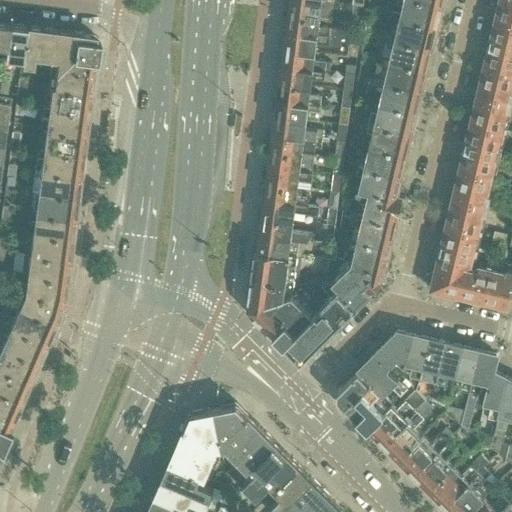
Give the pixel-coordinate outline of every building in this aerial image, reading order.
[(288,4),(287,12),(320,16),(320,17),(331,18),(332,9),(333,1),(328,0),(290,0),(291,2),(288,4)] [(403,0),(401,12),(437,21),(442,1),(439,0),(403,0)] [(511,0),(498,0),(495,13),(511,17),(511,0)] [(354,3),(352,20),(362,21),(364,4),(363,4),(354,3)] [(288,22),(287,29),(341,36),(343,27),(339,27),(319,24),(320,17),(320,16),(287,12),(286,20),(288,22)] [(401,12),(395,35),(432,44),(437,21),(401,12)] [(511,17),(495,13),(490,37),(490,38),(511,42),(511,17)] [(13,56),(20,57),(25,24),(8,22),(5,45),(6,45),(1,77),(9,78),(11,68),(13,56)] [(33,54),(47,55),(50,28),(25,24),(20,57),(20,61),(32,63),(33,54)] [(55,57),(54,64),(94,69),(99,38),(92,37),(93,33),(50,28),(47,55),(55,57)] [(341,36),(287,29),(286,35),(284,37),(283,46),(316,50),(317,42),(337,44),(340,45),(341,36)] [(367,29),(365,40),(372,41),(374,30),(367,29)] [(383,54),(391,56),(427,65),(432,44),(395,35),(395,37),(388,35),(383,54)] [(511,42),(490,38),(489,45),(488,45),(482,69),(511,75),(511,42)] [(284,56),(283,63),(326,68),(330,69),(331,60),(315,58),(316,50),(283,46),(282,54),(284,56)] [(381,66),(379,76),(422,87),(427,65),(391,56),(388,68),(381,66)] [(362,62),(361,73),(368,74),(370,63),(362,62)] [(279,71),(278,79),(311,84),(312,76),(325,77),(326,68),(283,63),(282,69),(279,71)] [(54,64),(52,84),(89,89),(91,79),(93,78),(94,69),(54,64)] [(511,89),(511,90),(511,86),(511,75),(482,69),(476,92),(511,100),(511,89)] [(346,71),(344,88),(353,89),(355,72),(346,71)] [(383,89),(380,99),(417,108),(422,87),(379,76),(376,87),(383,89)] [(31,77),(25,77),(24,90),(26,90),(31,91),(33,82),(31,77)] [(279,90),(278,97),(321,102),(323,93),(310,92),(311,84),(278,79),(277,87),(279,90)] [(51,84),(48,105),(89,110),(90,101),(88,100),(89,89),(52,84),(51,84)] [(358,93),(366,95),(368,89),(359,87),(358,93)] [(343,89),(341,105),(350,106),(352,90),(343,89)] [(17,90),(16,101),(24,102),(26,90),(24,90),(17,90)] [(511,110),(511,103),(511,100),(476,92),(471,116),(503,124),(507,109),(511,110)] [(275,105),(274,113),(307,118),(319,120),(320,111),(321,102),(278,97),(277,103),(275,105)] [(371,109),(369,119),(412,130),(417,108),(380,99),(378,110),(371,109)] [(24,102),(16,101),(15,113),(23,114),(24,102)] [(0,112),(9,115),(11,106),(0,103),(0,112)] [(48,105),(45,126),(84,131),(85,120),(88,119),(89,110),(48,105)] [(337,119),(349,120),(350,107),(339,106),(337,119)] [(0,130),(7,132),(9,115),(0,112),(0,130)] [(275,124),(274,130),(322,137),(323,128),(306,126),(307,118),(274,113),(273,121),(275,124)] [(498,145),(503,124),(471,116),(465,140),(466,140),(501,148),(502,146),(498,145)] [(373,131),(370,142),(406,151),(412,130),(369,119),(366,130),(373,131)] [(14,121),(11,142),(19,143),(22,123),(14,121)] [(339,122),(337,139),(346,140),(348,123),(339,122)] [(45,129),(42,147),(84,152),(85,143),(83,142),(84,131),(45,126),(40,126),(40,128),(45,129)] [(270,139),(269,147),(303,151),(304,143),(321,145),(322,137),(274,130),(273,137),(270,139)] [(337,139),(335,155),(344,157),(344,156),(346,140),(337,139)] [(499,156),(501,148),(466,140),(464,148),(463,147),(458,171),(490,179),(496,155),(499,156)] [(11,142),(8,164),(16,165),(19,143),(11,142)] [(360,158),(359,162),(401,173),(406,151),(370,142),(368,153),(362,151),(360,158)] [(34,167),(40,168),(78,173),(80,162),(82,161),(84,152),(42,147),(40,164),(35,163),(34,166),(34,167)] [(270,157),(269,165),(312,170),(313,161),(302,159),(303,151),(269,147),(268,155),(270,157)] [(335,155),(333,172),(341,174),(344,157),(335,155)] [(346,169),(354,171),(356,162),(350,160),(348,160),(346,169)] [(359,162),(357,172),(363,174),(360,186),(370,188),(370,187),(397,193),(397,190),(401,173),(359,162)] [(16,165),(8,164),(7,175),(15,176),(16,165)] [(266,173),(265,182),(298,186),(299,177),(312,178),(313,171),(312,170),(269,165),(269,171),(266,173)] [(40,168),(37,188),(78,194),(79,185),(77,183),(78,173),(40,168)] [(487,192),(490,179),(458,171),(452,195),(488,204),(491,193),(487,192)] [(332,184),(331,189),(339,190),(341,174),(333,172),(332,184)] [(266,191),(265,198),(296,202),(297,193),(298,186),(265,182),(264,189),(266,191)] [(4,194),(14,196),(16,186),(5,184),(4,194)] [(370,188),(364,211),(397,219),(402,195),(397,193),(370,187),(370,188)] [(37,188),(34,209),(73,214),(74,204),(77,203),(78,194),(37,188)] [(331,189),(328,207),(337,208),(339,190),(331,189)] [(452,195),(446,219),(479,226),(482,211),(486,212),(488,204),(452,195)] [(344,197),(343,208),(350,209),(351,198),(344,197)] [(262,206),(260,215),(294,219),(295,211),(318,213),(319,205),(308,203),(296,202),(265,198),(264,204),(262,206)] [(11,206),(3,205),(1,217),(9,218),(11,206)] [(328,207),(326,222),(335,223),(337,208),(328,207)] [(34,209),(31,230),(73,235),(74,227),(72,225),(73,214),(34,209)] [(359,235),(359,236),(391,244),(397,219),(364,211),(361,226),(355,224),(352,233),(359,235)] [(262,225),(261,232),(312,239),(313,239),(315,230),(293,227),(294,219),(260,215),(259,223),(262,225)] [(479,226),(446,219),(441,243),(440,251),(471,258),(479,226)] [(339,232),(347,233),(348,222),(340,222),(339,232)] [(31,230),(29,251),(68,256),(69,245),(71,244),(73,235),(31,230)] [(315,230),(313,239),(323,240),(324,231),(315,230)] [(493,240),(504,243),(507,233),(495,230),(493,240)] [(257,241),(256,248),(298,254),(301,254),(302,246),(311,247),(312,239),(261,232),(260,238),(257,241)] [(354,258),(351,260),(385,268),(391,244),(359,236),(352,234),(349,246),(356,247),(354,258)] [(327,245),(325,257),(335,258),(336,246),(327,245)] [(256,248),(248,306),(293,291),(298,254),(256,248)] [(471,258),(440,251),(439,250),(437,259),(451,262),(469,266),(471,258)] [(29,251),(26,270),(67,276),(68,268),(66,267),(68,256),(29,251)] [(477,268),(469,266),(451,262),(445,291),(483,300),(491,267),(493,259),(488,258),(486,266),(478,264),(477,268)] [(445,291),(451,262),(437,259),(430,287),(445,291)] [(351,260),(334,277),(357,302),(361,298),(369,290),(370,289),(383,276),(385,268),(351,260)] [(505,271),(491,267),(483,300),(508,306),(511,290),(511,286),(511,268),(506,267),(505,271)] [(26,270),(24,288),(61,299),(63,291),(64,287),(66,286),(67,276),(26,270)] [(321,275),(320,282),(324,281),(329,279),(330,273),(324,273),(324,275),(321,275)] [(320,305),(283,341),(300,358),(357,302),(334,277),(332,279),(329,279),(324,281),(327,284),(313,298),(320,305)] [(248,306),(283,341),(320,305),(313,298),(327,284),(324,281),(320,282),(293,291),(248,306)] [(24,288),(17,305),(55,321),(59,313),(57,311),(59,307),(61,299),(24,288)] [(17,305),(9,324),(45,339),(49,330),(51,330),(55,321),(17,305)] [(9,324),(0,343),(24,353),(39,359),(41,353),(42,352),(40,350),(45,339),(9,324)] [(375,351),(377,353),(390,364),(392,361),(397,356),(404,363),(406,361),(413,332),(398,329),(375,351)] [(413,332),(406,361),(414,363),(411,375),(420,377),(423,365),(422,365),(425,353),(429,336),(413,332)] [(423,365),(420,377),(436,381),(446,340),(429,336),(425,353),(422,365),(423,365)] [(448,371),(456,373),(463,344),(446,340),(436,381),(445,383),(448,371)] [(0,365),(29,377),(33,369),(35,368),(39,359),(24,353),(0,343),(0,342),(0,365)] [(461,386),(470,388),(480,348),(463,344),(456,373),(464,374),(461,386)] [(482,378),(489,380),(490,381),(493,368),(497,352),(480,348),(470,388),(465,409),(462,421),(469,426),(478,390),(479,391),(482,378)] [(375,351),(359,368),(380,389),(384,392),(392,384),(401,392),(410,383),(411,382),(410,380),(405,376),(402,380),(386,367),(390,364),(377,353),(375,351)] [(0,389),(21,399),(25,390),(24,389),(29,377),(0,365),(0,389)] [(337,396),(355,414),(380,389),(359,368),(337,389),(337,396)] [(490,414),(499,416),(508,376),(493,368),(490,381),(489,380),(484,400),(493,402),(490,414)] [(509,415),(511,415),(511,377),(508,376),(499,416),(497,425),(494,435),(502,437),(504,438),(509,415)] [(368,426),(383,442),(426,398),(417,390),(416,388),(415,389),(397,406),(392,401),(368,426)] [(0,389),(0,411),(14,417),(21,399),(0,389)] [(355,414),(368,426),(392,401),(384,392),(380,389),(355,414)] [(383,442),(398,457),(423,432),(415,424),(434,406),(426,398),(383,442)] [(218,405),(211,406),(220,446),(225,445),(238,458),(252,446),(248,441),(262,428),(236,402),(221,404),(218,405)] [(461,421),(462,421),(465,409),(448,404),(446,411),(461,421)] [(190,410),(175,445),(192,452),(191,457),(210,465),(217,447),(220,446),(211,406),(209,407),(205,407),(190,410)] [(0,448),(14,417),(0,411),(0,448)] [(398,457),(415,473),(454,434),(446,426),(431,441),(423,432),(398,457)] [(229,486),(251,463),(274,439),(262,428),(248,441),(252,446),(238,458),(226,471),(228,485),(229,486)] [(477,433),(489,442),(494,435),(478,430),(477,433)] [(415,473),(430,489),(454,464),(445,455),(460,440),(454,434),(415,473)] [(494,435),(489,442),(499,450),(506,456),(509,443),(501,442),(502,437),(494,435)] [(243,482),(249,488),(286,452),(274,439),(251,463),(257,469),(243,482)] [(169,460),(200,473),(205,476),(210,465),(191,457),(192,452),(175,445),(169,460)] [(270,482),(275,487),(298,464),(286,452),(249,488),(256,495),(270,482)] [(445,503),(483,465),(488,460),(481,453),(462,472),(454,464),(430,489),(445,503)] [(169,460),(162,476),(210,496),(220,500),(224,491),(214,487),(197,480),(200,473),(169,460)] [(267,506),(273,511),(311,476),(298,464),(275,487),(281,493),(267,506)] [(483,465),(445,503),(453,511),(467,511),(493,485),(485,477),(490,472),(483,465)] [(162,476),(154,494),(185,507),(189,497),(206,504),(210,496),(162,476)] [(299,511),(323,489),(311,476),(273,511),(299,511)] [(497,511),(509,501),(505,496),(493,485),(467,511),(497,511)] [(299,511),(322,511),(334,500),(323,489),(299,511)] [(154,494),(147,511),(148,511),(182,511),(185,507),(154,494)] [(511,511),(511,497),(509,501),(497,511),(511,511)] [(346,511),(334,500),(322,511),(346,511)]
